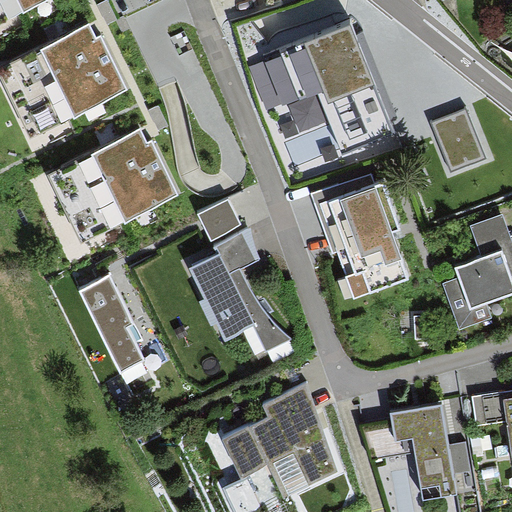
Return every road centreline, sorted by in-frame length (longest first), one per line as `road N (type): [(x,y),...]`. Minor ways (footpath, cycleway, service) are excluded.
road 1 (residential): [(200,0),(341,370),(368,382),(511,345)]
road 2 (residential): [(511,99),(393,0)]
